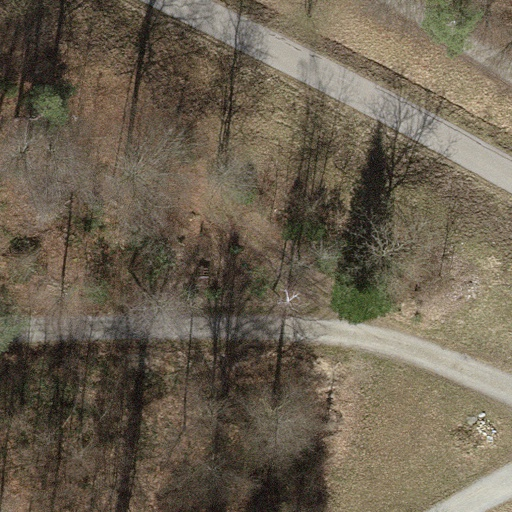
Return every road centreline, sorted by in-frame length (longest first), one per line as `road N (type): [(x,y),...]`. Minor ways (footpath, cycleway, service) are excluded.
road 1 (track): [(0,318),(240,315),(418,350),(511,389)]
road 2 (track): [(511,69),(401,0)]
